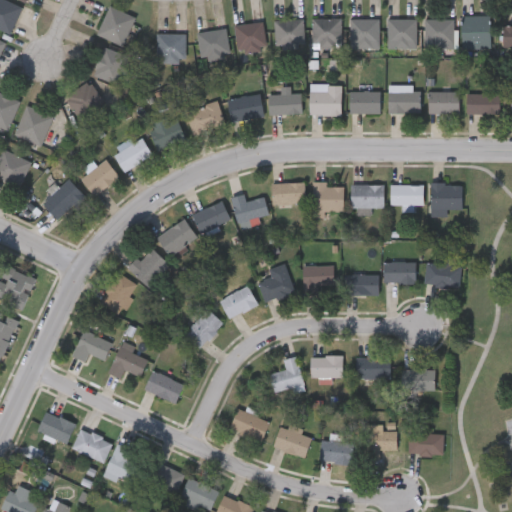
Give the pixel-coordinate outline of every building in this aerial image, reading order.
[(0,28),(0,0),(7,0),(20,5),(8,32),(0,28)] [(133,15),(120,44),(94,33),(107,4),(133,15)] [(488,14),(488,47),(459,47),(459,14),(488,14)] [(340,17),(340,47),(310,47),(310,17),(340,17)] [(377,17),(377,46),(348,46),(348,17),(377,17)] [(414,17),(414,45),(385,45),(385,17),(414,17)] [(451,17),(451,45),(423,45),(423,17),(451,17)] [(272,18),(302,18),(302,45),(272,45),(272,18)] [(233,23),(261,22),(262,49),(234,50),(233,23)] [(511,47),(500,47),(500,25),(511,25),(511,47)] [(228,54),(199,59),(194,32),(223,27),(228,54)] [(154,33),(184,33),(184,60),(154,60),(154,33)] [(112,83),(90,72),(104,45),(126,56),(112,83)] [(62,96),(87,79),(101,101),(76,118),(62,96)] [(310,114),(310,84),(342,84),(342,114),(310,114)] [(351,113),(351,90),(380,90),(380,113),(351,113)] [(388,113),(388,91),(423,91),(423,113),(388,113)] [(0,92),(18,100),(5,131),(0,128),(0,92)] [(500,113),(467,113),(467,92),(500,92),(500,113)] [(228,98),(261,93),(264,116),(232,121),(228,98)] [(302,94),(302,113),(269,113),(269,94),(302,94)] [(195,134),(188,110),(218,101),(225,125),(195,134)] [(37,144),(12,133),(25,104),(51,116),(37,144)] [(187,138),(160,151),(150,131),(177,118),(187,138)] [(123,147),(124,148),(138,135),(152,151),(129,172),(114,156),(123,147)] [(0,178),(0,156),(4,148),(32,162),(20,187),(0,178)] [(81,176),(108,159),(119,177),(92,194),(81,176)] [(58,220),(42,202),(69,178),(86,196),(58,220)] [(304,202),(272,202),(272,182),(304,182),(304,202)] [(312,209),(312,182),(343,182),(343,209),(312,209)] [(429,182),(461,182),(461,209),(448,209),(448,215),(429,215),(429,182)] [(383,183),(383,207),(350,207),(350,183),(383,183)] [(390,204),(390,183),(423,183),(423,204),(390,204)] [(236,220),(231,196),(244,193),(245,199),(264,195),(268,213),(236,220)] [(193,212),(222,200),(229,220),(200,231),(193,212)] [(156,238),(182,217),(196,234),(171,255),(156,238)] [(128,267),(148,244),(169,263),(149,286),(128,267)] [(458,286),(424,282),(426,261),(433,262),(434,254),(449,255),(448,263),(461,265),(458,286)] [(23,307),(0,296),(0,260),(36,276),(23,307)] [(415,260),(415,281),(384,281),(384,260),(415,260)] [(258,281),(271,276),(268,267),(284,262),(294,291),(264,300),(258,281)] [(303,264),(333,264),(333,285),(318,285),(318,292),(303,292),(303,264)] [(137,283),(121,313),(100,302),(116,271),(137,283)] [(377,273),(377,294),(343,294),(343,273),(377,273)] [(257,302),(229,318),(219,299),(247,284),(257,302)] [(199,347),(183,331),(207,307),(223,323),(199,347)] [(0,310),(18,318),(0,359),(0,310)] [(112,341),(104,359),(88,352),(85,360),(72,355),(83,328),(112,341)] [(132,351),(147,358),(139,376),(125,369),(121,378),(108,371),(122,340),(135,346),(132,351)] [(310,354),(341,354),(341,376),(310,376),(310,354)] [(297,355),(303,385),(273,391),(269,372),(285,369),(283,357),(297,355)] [(390,378),(355,378),(355,355),(390,355),(390,378)] [(183,384),(174,402),(143,387),(153,368),(183,384)] [(434,368),(434,389),(401,389),(401,368),(434,368)] [(261,440),(229,428),(237,407),(269,420),(261,440)] [(75,423),(66,443),(37,429),(46,409),(75,423)] [(280,424),(312,434),(304,456),(273,446),(280,424)] [(396,449),(381,449),(381,457),(366,457),(366,424),(382,424),(382,429),(396,429),(396,449)] [(71,447),(80,426),(112,441),(102,461),(71,447)] [(443,432),(442,454),(408,453),(408,431),(443,432)] [(352,464),(319,459),(322,438),(355,442),(352,464)] [(144,456),(133,481),(105,469),(116,444),(144,456)] [(184,473),(173,495),(146,482),(156,460),(184,473)] [(179,496),(189,476),(218,490),(208,510),(179,496)] [(18,490),(39,502),(33,511),(8,511),(0,507),(10,489),(16,492),(18,490)] [(253,506),(250,511),(215,511),(223,493),(253,506)] [(40,511),(45,503),(53,507),(56,500),(69,506),(66,511),(40,511)]
